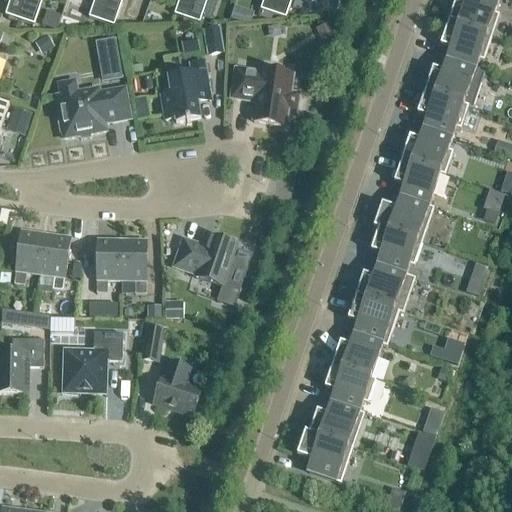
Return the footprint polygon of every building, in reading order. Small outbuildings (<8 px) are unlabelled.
[(3,0),(5,4),(10,6),(6,17),(19,22),(25,0),(3,0)] [(43,4),(31,0),(25,0),(19,22),(35,27),(43,4)] [(102,24),(110,1),(106,0),(96,0),(89,20),(102,24)] [(188,21),(194,0),(180,0),(175,17),(188,21)] [(200,25),(208,2),(201,0),(194,0),(188,21),(200,25)] [(274,16),(279,0),(265,0),(261,12),(274,16)] [(286,21),(293,0),(279,0),(274,16),(286,21)] [(468,0),(466,5),(455,1),(448,24),(491,39),(499,16),(494,14),(498,2),(491,0),(468,0)] [(123,5),(110,1),(102,24),(114,29),(123,5)] [(63,15),(49,12),(45,27),(58,31),(63,15)] [(235,13),(230,25),(243,24),(245,17),(235,13)] [(483,62),(491,39),(448,24),(440,47),(451,51),(447,62),(475,71),(479,60),(483,62)] [(326,45),(335,40),(328,27),(319,32),(326,45)] [(225,56),(220,30),(203,34),(208,60),(225,56)] [(43,58),(55,51),(49,40),(36,47),(43,58)] [(97,45),(101,65),(120,62),(117,41),(97,45)] [(184,55),(200,52),(198,41),(182,44),(184,55)] [(485,76),(475,73),(475,71),(447,62),(443,74),(432,70),(425,93),(464,106),(464,105),(468,107),(474,108),(485,76)] [(211,97),(205,64),(190,66),(192,77),(168,81),(171,98),(161,99),(166,124),(175,122),(176,126),(201,122),(197,99),(211,97)] [(143,76),(142,67),(133,68),(134,77),(143,76)] [(261,76),(236,72),(232,101),(257,105),(254,125),(285,130),(288,113),(296,115),(298,97),(291,96),(293,78),(262,73),(261,76)] [(60,116),(57,117),(60,137),(63,136),(64,142),(106,134),(105,126),(131,122),(125,92),(100,96),(99,92),(79,96),(77,84),(60,87),(62,99),(57,100),(60,116)] [(460,130),(468,107),(464,105),(464,106),(425,93),(417,116),(428,120),(424,131),(452,140),(456,129),(460,130)] [(0,133),(10,106),(0,102),(0,133)] [(15,112),(10,127),(28,133),(33,118),(15,112)] [(448,152),(452,140),(424,131),(420,142),(409,139),(402,162),(441,175),(440,175),(445,177),(453,153),(448,152)] [(511,161),(511,148),(498,144),(494,156),(511,161)] [(429,209),(429,208),(440,175),(441,175),(402,162),(394,184),(405,188),(401,200),(429,209)] [(511,190),(503,187),(501,195),(511,198),(511,190)] [(484,211),(501,217),(507,199),(490,193),(484,211)] [(434,210),(429,208),(429,209),(401,200),(398,211),(382,206),(374,230),(378,231),(379,230),(422,245),(434,210)] [(415,268),(422,245),(379,230),(378,231),(371,253),(382,257),(378,268),(406,277),(407,277),(410,266),(415,268)] [(41,279),(46,238),(22,234),(16,275),(15,287),(25,289),(27,277),(41,279)] [(65,282),(71,241),(46,238),(41,279),(54,281),(53,293),(63,294),(65,282)] [(184,243),(174,270),(197,278),(196,281),(224,290),(218,305),(235,311),(253,258),(237,252),(238,248),(235,246),(236,242),(225,239),(224,243),(211,238),(207,251),(184,243)] [(122,285),(123,244),(98,243),(97,284),(97,297),(108,297),(108,285),(122,285)] [(147,285),(147,244),(123,244),(122,285),(136,285),(136,297),(146,298),(147,285)] [(416,280),(407,277),(406,277),(378,268),(375,279),(364,276),(356,299),(399,313),(399,314),(404,316),(416,280)] [(10,277),(0,276),(0,277),(0,285),(10,287),(10,277)] [(479,302),(482,292),(468,287),(465,297),(479,302)] [(388,348),(399,314),(399,313),(356,299),(348,322),(359,325),(355,337),(383,346),(383,347),(388,348)] [(120,317),(120,305),(92,304),(92,317),(120,317)] [(184,323),(183,304),(165,305),(166,323),(184,323)] [(162,322),(162,309),(148,309),(148,322),(162,322)] [(37,332),(39,318),(25,317),(23,331),(37,332)] [(74,336),(75,322),(51,322),(51,336),(74,336)] [(159,367),(164,332),(146,330),(141,364),(159,367)] [(122,365),(123,337),(95,336),(94,356),(66,355),(65,379),(63,379),(62,398),(81,398),(81,396),(105,396),(106,364),(122,365)] [(372,380),(383,347),(383,346),(355,337),(352,348),(341,344),(333,367),(372,381),(372,380)] [(447,350),(453,360),(456,361),(461,362),(466,346),(465,345),(462,344),(451,340),(447,350)] [(44,371),(44,343),(13,343),(12,356),(0,356),(0,397),(28,398),(28,371),(44,371)] [(202,393),(187,388),(192,373),(169,365),(164,381),(163,380),(154,407),(193,420),(202,393)] [(377,381),(372,380),(372,381),(333,367),(325,390),(336,394),(333,405),(360,415),(360,414),(364,403),(369,405),(377,381)] [(448,384),(449,381),(452,372),(443,369),(439,381),(448,384)] [(365,415),(360,414),(360,415),(333,405),(329,417),(318,413),(310,435),(310,436),(353,451),(365,415)] [(428,423),(435,425),(438,426),(440,427),(444,415),(438,413),(432,411),(428,423)] [(439,433),(425,429),(423,436),(436,440),(439,433)] [(342,486),(353,451),(310,436),(310,435),(306,433),(298,457),(313,463),(309,475),(342,486)] [(417,460),(414,471),(419,472),(422,474),(425,474),(428,464),(417,460)]
